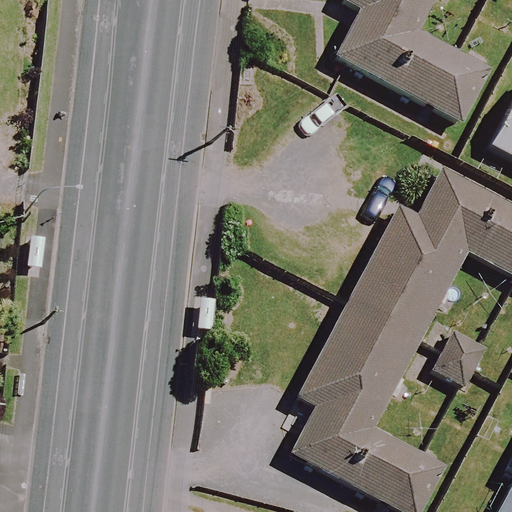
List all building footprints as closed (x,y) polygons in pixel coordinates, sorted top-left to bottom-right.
[(435,0),(341,0),(336,9),(352,18),(326,67),(455,134),(485,77),(414,39),(435,0)] [(511,103),(485,156),(511,170),(511,103)] [(461,264),(511,291),(511,219),(437,180),(412,227),(391,216),(290,407),(307,415),(282,462),(375,511),(419,511),(440,474),(370,436),(461,264)] [(479,359),(449,342),(424,386),(454,403),(479,359)] [(511,511),(511,464),(488,511),(511,511)]
